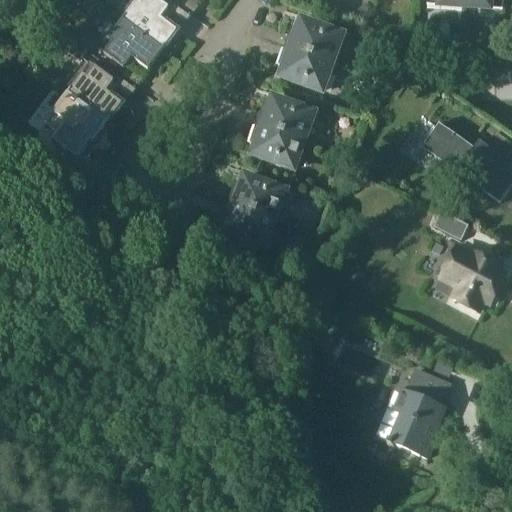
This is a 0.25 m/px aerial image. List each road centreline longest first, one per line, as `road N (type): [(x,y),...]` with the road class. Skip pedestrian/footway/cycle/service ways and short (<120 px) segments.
road 1 (residential): [(217,24),(206,108),(179,191),(127,164),(135,148)]
road 2 (residential): [(135,148),(217,24)]
